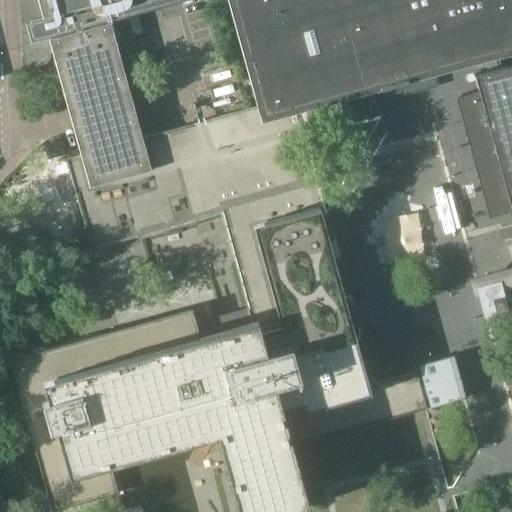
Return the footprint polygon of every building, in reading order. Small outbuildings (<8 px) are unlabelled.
[(81,155),(143,138),(133,102),(111,22),(110,22),(104,1),(108,0),(17,0),(18,1),(18,4),(19,6),(19,8),(19,11),(19,13),(20,16),(20,18),(20,21),(20,23),(21,26),(21,28),(21,30),(21,32),(21,35),(21,37),(21,39),(21,41),(21,44),(21,46),(21,48),(21,51),(21,53),(22,53),(31,53),(31,54),(31,55),(31,56),(31,57),(31,58),(32,59),(32,60),(33,61),(34,62),(35,63),(36,63),(37,64),(38,64),(39,64),(40,64),(42,64),(43,64),(44,64),(44,63),(45,63),(46,62),(47,62),(48,61),(49,60),(49,59),(49,58),(50,57),(50,56),(50,55),(50,54),(50,53),(52,52),(71,117),(81,155)] [(450,71),(511,53),(511,0),(227,0),(257,106),(261,123),(307,110),(406,83),(407,88),(451,76),(450,71)] [(129,19),(133,36),(143,33),(138,16),(129,19)] [(511,63),(473,74),(478,90),(463,94),(463,96),(464,96),(483,165),(496,212),(495,212),(496,215),(511,210),(511,213),(511,63)] [(291,511),(309,507),(292,446),(426,409),(426,407),(422,392),(421,392),(421,393),(415,395),(411,380),(410,376),(366,388),(352,336),(361,334),(360,327),(357,328),(350,302),(353,302),(351,297),(351,295),(342,298),(318,211),(303,158),(315,137),(312,127),(307,110),(261,123),(257,106),(202,121),(143,138),(81,155),(67,159),(70,173),(66,174),(70,188),(74,187),(91,250),(221,214),(252,326),(198,340),(190,311),(13,360),(30,422),(36,420),(40,433),(31,435),(51,509),(52,511),(118,493),(110,465),(218,435),(238,511),(291,511)] [(417,374),(422,392),(426,407),(430,406),(430,408),(465,398),(453,355),(420,365),(422,374),(417,375),(417,374)] [(457,511),(451,488),(448,489),(426,409),(292,446),(309,507),(291,511),(238,511),(218,435),(110,465),(118,493),(52,511),(50,511),(457,511)]
